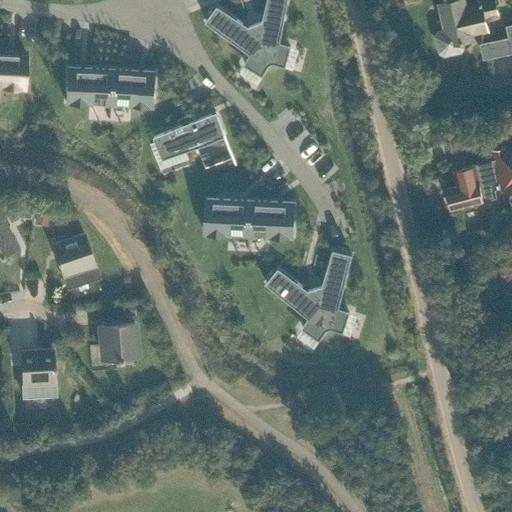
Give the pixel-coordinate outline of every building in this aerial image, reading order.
[(217,5),(205,21),(249,54),(243,64),(262,76),(267,67),(268,65),(269,64),(271,63),(272,63),(274,63),(285,66),(291,45),(279,42),(287,0),(266,0),(262,21),(248,26),(217,5)] [(440,32),(437,36),(441,52),(445,55),(460,52),(463,47),(462,43),(474,40),(472,34),(489,30),(485,14),(498,11),(494,0),(479,0),(480,1),(479,1),(480,4),(467,7),(464,0),(458,0),(439,4),(445,31),(440,32)] [(508,37),(479,43),(483,59),(511,52),(511,23),(505,25),(508,37)] [(0,50),(0,85),(23,87),(25,52),(0,50)] [(155,71),(66,67),(65,102),(153,107),(155,71)] [(216,111),(153,136),(162,158),(223,135),(224,134),(225,134),(216,111)] [(511,145),(491,151),(493,160),(500,186),(501,191),(511,188),(511,145)] [(458,187),(446,190),(451,210),(482,202),(481,197),(496,193),(495,188),(500,186),(493,160),(488,161),(453,170),(458,187)] [(206,197),(204,233),(292,237),(294,202),(206,197)] [(32,209),(20,207),(19,219),(31,220),(32,209)] [(2,218),(0,218),(0,254),(16,246),(2,218)] [(83,233),(53,243),(58,258),(56,259),(57,262),(59,261),(72,299),(84,295),(84,294),(72,297),(69,286),(96,277),(101,289),(102,289),(83,233)] [(278,267),(265,282),(308,318),(301,327),(319,340),(325,331),(326,329),(328,329),(329,328),(331,328),(332,329),(343,332),(349,311),(338,308),(352,254),(332,249),(322,285),(308,290),(278,267)] [(135,314),(134,303),(122,304),(123,315),(135,314)] [(133,323),(100,325),(103,358),(135,355),(133,323)] [(52,349),(20,351),(22,383),(54,381),(52,349)] [(22,422),(13,422),(14,433),(23,433),(22,422)]
